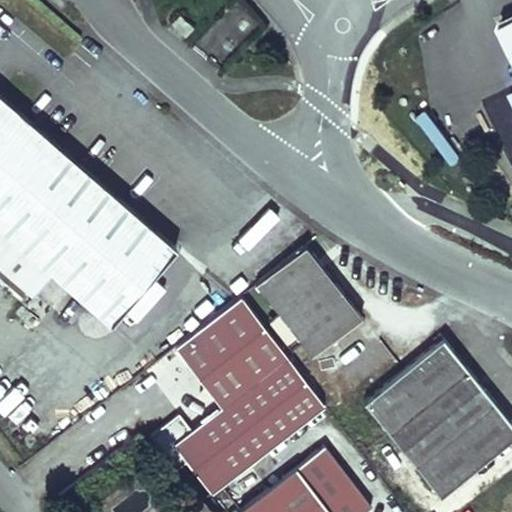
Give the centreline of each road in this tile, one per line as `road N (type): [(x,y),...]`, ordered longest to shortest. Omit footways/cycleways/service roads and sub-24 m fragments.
road 1 (unclassified): [(105,0),(130,33),(306,182)]
road 2 (unclassified): [(306,182),(412,248),(506,288)]
road 3 (unclassified): [(306,182),(340,16)]
